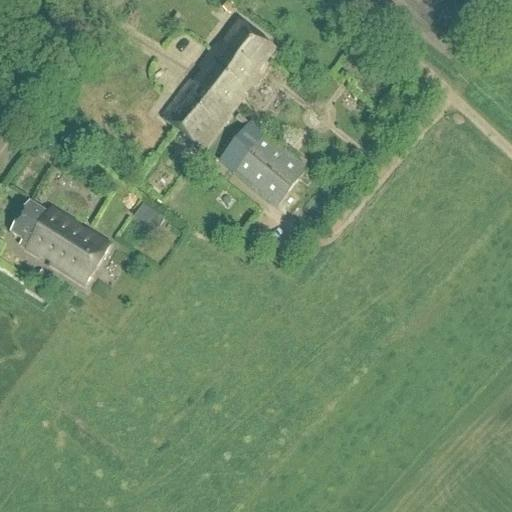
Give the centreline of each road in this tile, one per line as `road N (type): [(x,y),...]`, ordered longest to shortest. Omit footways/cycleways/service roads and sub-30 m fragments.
road 1 (tertiary): [(0,139),(98,0)]
road 2 (unclassified): [(447,92),(337,0)]
